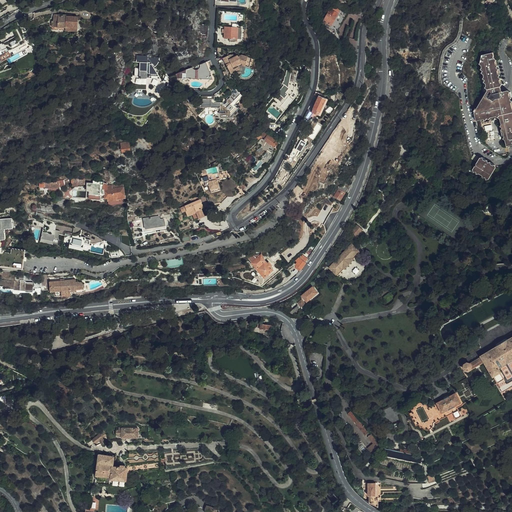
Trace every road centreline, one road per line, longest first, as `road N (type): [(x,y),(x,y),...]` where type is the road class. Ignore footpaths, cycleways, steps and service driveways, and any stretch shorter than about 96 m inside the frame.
road 1 (tertiary): [(376,0),(349,101),(293,182),(241,224),(232,213),(273,169),(314,79),(304,0)]
road 2 (primary): [(211,297),(276,295),(301,277),(329,236),(370,142),(389,0)]
road 3 (tertiary): [(211,297),(220,315),(273,312),(290,323),(340,479),(372,511)]
road 4 (primary): [(0,317),(211,297)]
